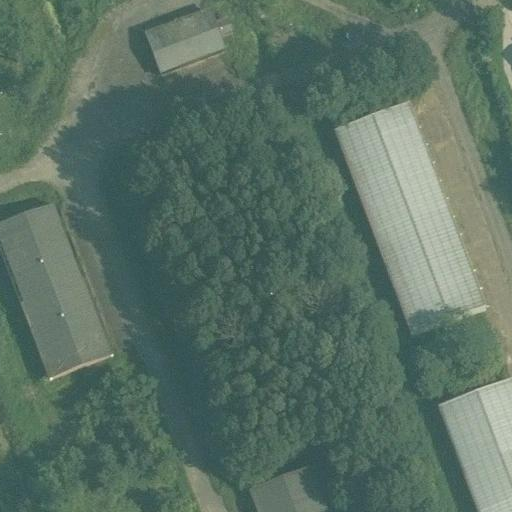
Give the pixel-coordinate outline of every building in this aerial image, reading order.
[(209,13),(146,37),(154,58),(157,67),(161,78),(225,54),(219,40),(232,35),(228,26),(227,23),(215,27),(209,13)] [(484,311),(408,107),(334,135),(410,339),(484,311)] [(56,208),(0,229),(0,252),(49,382),(113,358),(56,208)] [(510,383),(438,411),(441,418),(476,511),(511,511),(511,384),(511,383),(510,383)] [(328,511),(313,471),(250,495),(256,511),(328,511)]
